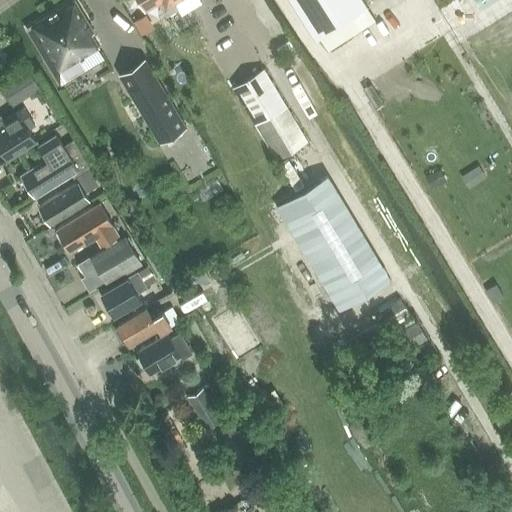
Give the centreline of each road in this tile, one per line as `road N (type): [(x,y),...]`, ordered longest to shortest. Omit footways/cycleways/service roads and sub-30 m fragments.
road 1 (track): [(235,0),(511,468)]
road 2 (tertiary): [(126,511),(0,287)]
